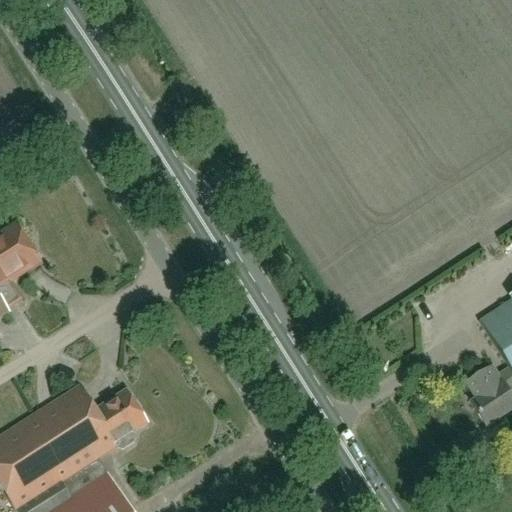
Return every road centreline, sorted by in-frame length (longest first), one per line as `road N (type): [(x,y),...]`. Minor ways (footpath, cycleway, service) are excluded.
road 1 (primary): [(384,511),(54,0)]
road 2 (unclassified): [(324,511),(0,11)]
road 3 (unknown): [(279,441),(317,408),(453,335)]
